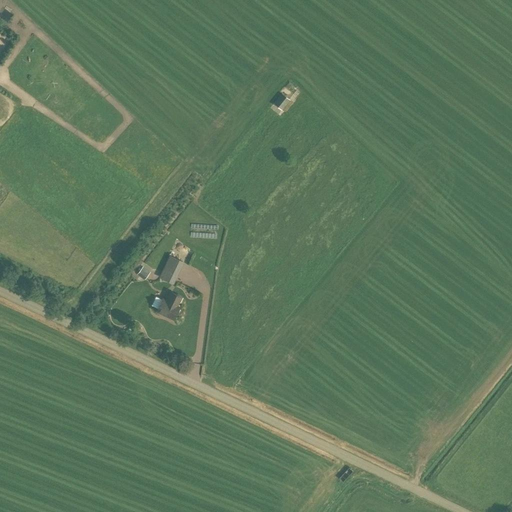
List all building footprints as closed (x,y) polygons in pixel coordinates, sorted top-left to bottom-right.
[(287,84),(283,93),(291,96),(295,87),(287,84)] [(273,103),(282,109),(290,99),(281,93),(273,103)] [(169,255),(159,277),(173,284),(184,262),(169,255)] [(139,272),(146,277),(151,272),(144,266),(139,272)] [(166,301),(162,299),(156,311),(173,319),(179,307),(177,306),(181,297),(170,292),(166,301)]
